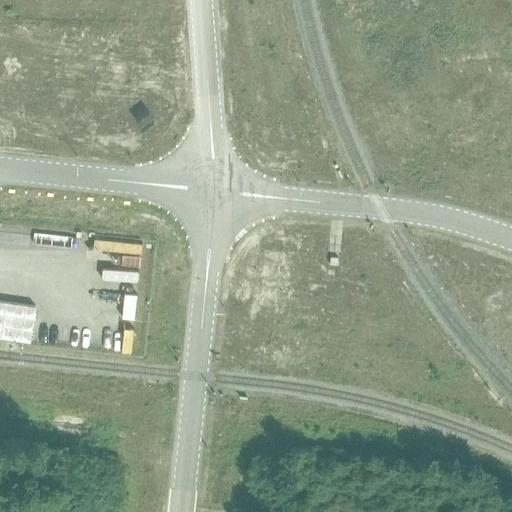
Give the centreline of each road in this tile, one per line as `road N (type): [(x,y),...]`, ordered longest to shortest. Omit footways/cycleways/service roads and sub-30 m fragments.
road 1 (tertiary): [(181,511),(216,192)]
road 2 (unclassified): [(511,240),(405,211),(216,192)]
road 3 (unclassified): [(216,192),(0,169)]
